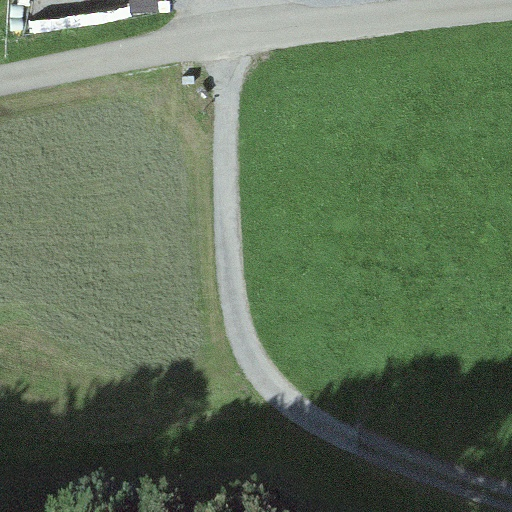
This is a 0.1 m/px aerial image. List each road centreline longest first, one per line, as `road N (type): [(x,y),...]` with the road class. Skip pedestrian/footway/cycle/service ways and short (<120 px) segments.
road 1 (track): [(227,49),(239,295),(272,380),(359,441),(511,492)]
road 2 (unclassified): [(511,11),(0,79)]
